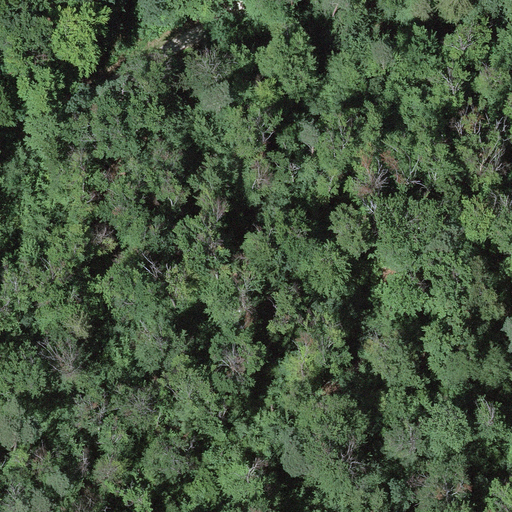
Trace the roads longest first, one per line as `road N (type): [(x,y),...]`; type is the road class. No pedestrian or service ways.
road 1 (track): [(151,57),(511,37)]
road 2 (track): [(0,150),(253,0)]
